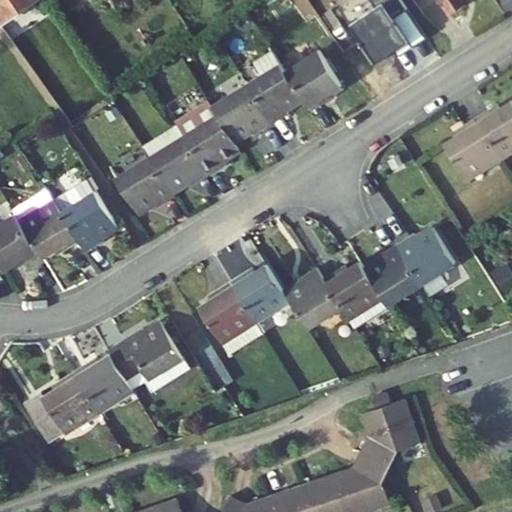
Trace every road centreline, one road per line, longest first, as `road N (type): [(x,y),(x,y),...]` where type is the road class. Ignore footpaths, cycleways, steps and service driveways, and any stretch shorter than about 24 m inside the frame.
road 1 (residential): [(0,316),(61,318),(101,301),(511,41)]
road 2 (residential): [(5,511),(130,467),(263,436),(404,375),(486,358)]
